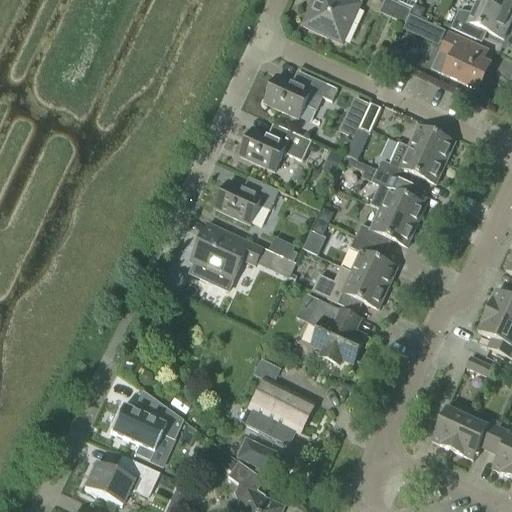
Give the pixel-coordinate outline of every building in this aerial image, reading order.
[(315,0),(302,28),(342,46),(362,0),(315,0)] [(511,0),(477,0),(477,3),(511,19),(511,0)] [(511,19),(477,3),(471,15),(458,13),(450,31),(476,42),(481,31),(502,41),(511,19)] [(411,13),(398,7),(392,21),(405,27),(411,13)] [(421,9),(415,7),(411,16),(421,21),(424,15),(421,9)] [(418,40),(424,25),(411,19),(405,34),(418,40)] [(490,67),(485,65),(490,53),(450,35),(444,47),(455,52),(444,77),(478,93),(490,67)] [(277,78),(264,106),(298,122),(305,108),(316,113),(322,100),(332,105),(337,92),(327,87),(303,76),(297,88),(292,85),(277,78)] [(355,102),(351,113),(363,119),(368,108),(355,102)] [(358,131),(370,136),(381,111),(369,106),(368,108),(363,119),(358,131)] [(243,107),(239,117),(259,124),(262,115),(243,107)] [(273,141),(268,138),(252,131),(239,159),(274,175),(283,155),(302,164),(311,144),(278,129),(273,141)] [(408,150),(445,166),(454,146),(418,129),(408,150)] [(399,145),(388,168),(384,176),(410,188),(415,178),(435,187),(445,166),(408,150),(399,145)] [(349,150),(346,158),(357,163),(360,155),(349,150)] [(322,173),(335,179),(343,160),(331,154),(322,173)] [(341,168),(350,172),(354,163),(345,159),(341,168)] [(382,164),(377,173),(384,176),(388,168),(382,164)] [(371,208),(380,212),(416,229),(426,208),(405,199),(410,188),(384,176),(377,173),(372,185),(380,189),(371,208)] [(259,208),(270,213),(279,193),(254,182),(249,194),(228,184),(215,212),(250,228),(259,208)] [(329,226),(334,215),(323,210),(318,221),(329,226)] [(386,240),(392,243),(406,250),(416,229),(380,212),(371,232),(361,227),(356,239),(381,251),(386,240)] [(329,226),(318,221),(312,232),(324,238),(329,226)] [(218,281),(219,278),(232,284),(242,263),(255,269),(263,252),(208,227),(202,240),(199,241),(196,249),(197,252),(192,262),(208,270),(206,276),(208,281),(213,283),(218,281)] [(360,255),(351,275),(387,292),(397,271),(376,261),(381,251),(356,239),(350,251),(360,255)] [(289,281),(295,267),(288,264),(282,278),(289,281)] [(327,302),(352,313),(357,303),(378,312),(387,292),(351,275),(342,294),(332,290),(327,302)] [(511,296),(511,300),(496,293),(487,314),(511,325),(511,296)] [(365,339),(356,335),(362,323),(319,303),(313,317),(324,322),(312,348),(323,353),(320,358),(339,367),(342,362),(353,367),(365,339)] [(511,357),(511,349),(511,347),(511,325),(487,314),(477,334),(492,341),(487,350),(510,361),(511,357)] [(493,370),(470,360),(465,370),(488,380),(493,370)] [(251,412),(244,427),(267,439),(274,424),(278,416),(274,413),(276,410),(273,408),(281,392),(272,387),(279,371),(260,362),(252,377),(262,382),(248,411),(251,412)] [(274,424),(267,439),(288,449),(295,434),(298,436),(313,407),(281,392),(273,408),(276,410),(274,413),(278,416),(274,424)] [(121,410),(109,436),(138,449),(133,459),(134,460),(134,459),(135,458),(149,464),(161,438),(173,444),(174,443),(183,424),(142,394),(135,409),(136,410),(134,415),(121,410)] [(170,405),(186,417),(192,407),(177,396),(170,405)] [(452,454),(467,420),(447,411),(431,444),(452,454)] [(487,429),(467,420),(452,454),(473,463),(479,449),(489,454),(499,431),(489,426),(487,429)] [(499,431),(489,454),(498,458),(492,472),(511,481),(511,440),(508,439),(510,435),(499,431)] [(282,458),(262,449),(253,468),(273,477),(282,458)] [(159,476),(121,459),(114,475),(95,466),(83,492),(121,509),(127,497),(133,494),(147,501),(159,476)] [(226,460),(220,468),(230,475),(235,467),(226,460)] [(256,493),(263,483),(237,465),(235,467),(230,475),(227,479),(237,487),(233,496),(237,506),(241,508),(239,511),(279,511),(280,511),(257,500),(259,495),(256,493)] [(176,511),(181,498),(174,495),(168,508),(176,511)]
